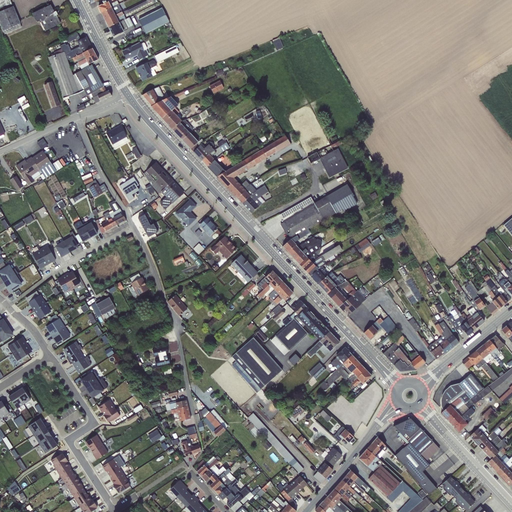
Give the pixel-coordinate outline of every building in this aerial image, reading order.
[(0,0),(0,23),(4,34),(22,27),(10,0),(0,0)] [(101,13),(118,5),(122,3),(120,0),(118,0),(117,1),(116,0),(111,0),(98,7),(101,13)] [(128,10),(124,12),(125,15),(129,13),(152,1),(153,4),(157,2),(156,0),(148,0),(128,11),(128,10)] [(118,5),(101,13),(105,20),(122,12),(118,5)] [(53,13),(52,11),(53,11),(50,6),(45,9),(45,8),(32,14),(36,21),(39,20),(45,31),(60,23),(56,16),(56,15),(54,16),(52,13),(53,13)] [(155,8),(137,17),(146,34),(169,22),(162,7),(156,10),(155,8)] [(122,12),(105,20),(109,28),(126,19),(122,12)] [(126,19),(109,28),(113,37),(120,33),(120,34),(128,29),(128,28),(133,25),(129,17),(126,19)] [(72,58),(92,49),(86,37),(81,40),(77,33),(66,39),(68,43),(76,39),(80,46),(71,51),(68,45),(66,46),(65,44),(60,46),(62,49),(63,52),(64,51),(67,60),(72,58)] [(279,38),(272,41),(276,50),(283,47),(279,38)] [(126,50),(123,51),(126,59),(131,57),(131,58),(137,55),(140,59),(149,54),(147,50),(147,48),(144,43),(143,42),(141,44),(140,43),(126,49),(126,50)] [(176,46),(155,56),(158,63),(179,52),(176,46)] [(92,49),(72,58),(73,62),(77,60),(78,62),(95,54),(92,49)] [(63,52),(55,55),(48,57),(64,100),(69,98),(68,97),(69,96),(79,93),(84,90),(87,96),(91,94),(104,87),(91,65),(89,66),(82,70),(75,74),(73,75),(67,60),(64,51),(63,52)] [(95,54),(78,62),(76,63),(78,67),(80,66),(82,70),(89,66),(89,64),(98,60),(95,54)] [(152,61),(136,69),(140,78),(141,78),(142,81),(156,74),(154,70),(152,68),(157,66),(154,61),(152,61)] [(213,84),(209,86),(213,94),(224,88),(220,80),(213,84)] [(52,82),(44,84),(52,108),(60,105),(52,82)] [(106,91),(104,87),(91,94),(93,97),(97,95),(97,96),(106,91)] [(142,95),(142,96),(151,106),(164,99),(158,87),(142,95)] [(97,95),(93,97),(96,103),(112,96),(109,90),(106,91),(97,96),(97,95)] [(162,118),(175,108),(178,105),(172,99),(185,93),(184,91),(164,99),(151,106),(162,118)] [(175,108),(162,118),(172,130),(181,121),(182,121),(176,115),(179,112),(175,108)] [(188,128),(191,131),(193,129),(185,120),(182,122),(184,124),(185,125),(187,128),(188,128)] [(181,121),(172,130),(182,140),(190,133),(191,131),(188,128),(187,128),(185,125),(184,124),(182,122),(181,121)] [(111,131),(106,134),(114,148),(119,146),(117,142),(126,137),(127,137),(121,126),(113,130),(114,130),(112,131),(111,131)] [(190,133),(182,140),(193,152),(200,146),(198,144),(201,143),(203,141),(202,139),(198,142),(190,133)] [(273,143),(277,151),(290,143),(285,135),(273,143)] [(126,137),(117,142),(119,146),(128,141),(126,137)] [(217,144),(219,148),(227,143),(224,139),(217,144)] [(340,140),(330,145),(332,149),(342,143),(341,141),(340,140)] [(200,146),(193,152),(202,161),(214,151),(212,148),(213,147),(213,146),(213,145),(212,143),(211,142),(210,142),(208,142),(207,143),(206,144),(206,145),(206,146),(206,147),(205,147),(204,149),(201,146),(200,146)] [(225,171),(217,177),(236,197),(250,185),(246,180),(241,185),(234,178),(277,151),(273,143),(225,171)] [(227,143),(219,148),(222,152),(229,147),(227,143)] [(136,147),(132,150),(137,159),(141,156),(136,147)] [(324,149),(307,157),(310,164),(320,159),(329,177),(348,168),(338,149),(333,151),(327,154),(324,149)] [(52,150),(45,155),(49,161),(56,156),(52,150)] [(25,160),(16,166),(28,185),(34,181),(33,180),(40,176),(43,180),(63,167),(58,160),(52,164),(49,161),(45,155),(43,151),(32,158),(32,157),(26,161),(25,160)] [(214,151),(202,161),(207,167),(215,160),(212,156),(216,153),(214,151)] [(215,160),(207,167),(213,172),(217,176),(216,177),(217,177),(225,171),(215,160)] [(173,181),(155,163),(144,173),(150,183),(159,193),(161,191),(173,181)] [(16,176),(10,180),(16,191),(23,187),(16,176)] [(133,177),(120,186),(129,201),(134,198),(132,195),(135,193),(139,190),(137,187),(139,185),(133,177)] [(87,189),(89,188),(97,183),(96,180),(85,186),(87,189)] [(173,181),(161,191),(166,197),(160,202),(160,204),(165,209),(178,198),(180,196),(183,192),(173,181)] [(103,193),(100,187),(97,183),(89,188),(94,198),(103,193)] [(150,184),(145,187),(150,194),(155,191),(150,184)] [(250,185),(236,197),(242,204),(256,191),(250,184),(250,185)] [(347,184),(326,196),(336,213),(342,210),(343,212),(357,204),(352,195),(353,194),(347,184)] [(256,191),(242,204),(251,213),(264,201),(259,197),(268,191),(264,186),(256,191)] [(84,192),(73,199),(74,202),(85,195),(84,192)] [(331,215),(336,213),(326,196),(314,203),(312,199),(311,197),(288,210),(280,215),(284,222),(280,224),(286,235),(288,234),(291,239),(304,232),(324,220),(331,215)] [(190,200),(175,214),(179,218),(180,217),(188,226),(196,218),(190,212),(196,206),(190,200)] [(61,201),(58,203),(62,209),(66,207),(63,201),(62,202),(61,201)] [(112,210),(108,213),(110,215),(111,214),(120,209),(115,203),(114,201),(109,204),(112,210)] [(120,209),(111,214),(117,225),(126,220),(120,209)] [(110,215),(104,218),(106,221),(101,224),(102,226),(100,227),(99,224),(102,222),(100,219),(95,221),(102,233),(117,225),(111,214),(110,215)] [(145,214),(138,218),(144,229),(151,225),(145,214)] [(31,215),(24,220),(26,225),(34,221),(31,215)] [(5,219),(1,222),(6,229),(9,227),(5,219)] [(207,219),(200,226),(209,236),(217,229),(210,221),(210,222),(207,219)] [(511,221),(510,219),(503,225),(511,235),(511,221)] [(22,221),(14,227),(16,230),(25,225),(22,221)] [(87,222),(83,225),(90,237),(97,233),(91,222),(88,224),(87,222)] [(151,225),(144,229),(148,237),(158,232),(154,224),(151,225)] [(90,237),(83,225),(75,229),(78,234),(82,241),(82,242),(90,237)] [(304,232),(291,239),(283,247),(287,252),(290,255),(297,247),(294,242),(306,235),(304,232)] [(224,236),(211,249),(215,254),(219,251),(226,259),(233,252),(234,253),(235,251),(236,249),(224,236)] [(73,240),(71,237),(63,241),(64,243),(69,252),(77,247),(73,240)] [(297,247),(290,255),(299,264),(320,249),(321,248),(320,246),(321,245),(321,244),(321,243),(321,241),(321,240),(320,239),(319,239),(318,239),(317,239),(316,240),(314,237),(297,247)] [(378,237),(371,242),(374,246),(381,242),(378,237)] [(366,238),(355,246),(360,253),(371,245),(366,238)] [(64,243),(57,247),(62,256),(69,252),(64,243)] [(199,243),(193,249),(199,254),(204,249),(205,247),(203,245),(202,246),(199,243)] [(47,245),(40,249),(48,264),(55,260),(47,245)] [(318,257),(303,269),(307,273),(310,276),(322,267),(325,264),(324,261),(342,250),(340,246),(339,245),(318,257)] [(48,264),(40,249),(32,254),(40,268),(48,264)] [(320,249),(299,264),(303,269),(318,257),(317,255),(319,254),(321,250),(320,249)] [(182,256),(173,260),(175,265),(184,261),(182,256)] [(241,256),(231,265),(238,272),(237,273),(238,274),(241,278),(242,278),(243,277),(248,283),(251,279),(254,281),(259,276),(256,274),(257,273),(253,268),(247,262),(248,261),(247,261),(246,262),(241,256)] [(7,267),(0,271),(0,275),(4,282),(17,274),(18,274),(15,269),(13,271),(10,265),(7,267)] [(322,267),(310,276),(318,285),(328,275),(327,275),(324,271),(325,270),(322,267)] [(261,292),(277,276),(272,271),(269,274),(268,274),(256,286),(259,288),(258,289),(261,292)] [(69,273),(65,275),(73,290),(76,288),(75,287),(80,284),(73,272),(69,274),(69,273)] [(333,281),(337,278),(332,272),(328,275),(333,281)] [(430,273),(426,275),(431,284),(435,282),(430,273)] [(17,274),(4,282),(10,292),(21,285),(18,280),(20,279),(17,274)] [(130,278),(132,283),(141,278),(139,274),(130,278)] [(387,274),(380,279),(383,284),(390,279),(387,274)] [(61,279),(59,280),(58,280),(65,293),(69,291),(73,290),(65,275),(62,277),(62,278),(61,279)] [(328,275),(318,285),(327,294),(335,287),(346,282),(340,275),(337,278),(333,281),(328,275)] [(484,282),(503,306),(511,299),(506,294),(501,287),(497,290),(489,279),(490,279),(487,275),(483,278),(486,281),(484,282)] [(277,276),(261,292),(257,295),(260,298),(264,294),(267,297),(269,295),(283,282),(277,276)] [(132,283),(131,283),(138,295),(148,290),(141,278),(132,283)] [(501,287),(506,294),(509,292),(511,295),(511,287),(506,280),(505,279),(504,279),(502,280),(499,282),(499,283),(499,285),(501,287)] [(454,280),(452,281),(469,306),(471,304),(454,280)] [(482,284),(484,287),(477,291),(470,280),(468,282),(485,306),(492,315),(503,306),(484,282),(482,284)] [(335,287),(327,294),(331,298),(341,289),(344,287),(349,283),(347,281),(346,282),(335,287)] [(473,307),(476,312),(485,306),(468,282),(468,281),(464,284),(467,286),(465,288),(473,300),(469,302),(473,307)] [(283,282),(269,295),(271,298),(268,300),(271,303),(272,303),(288,287),(283,282)] [(253,283),(241,294),(244,297),(256,286),(253,283)] [(349,283),(344,287),(348,292),(346,294),(341,289),(331,298),(339,307),(356,292),(349,283)] [(288,287),(272,303),(275,306),(283,299),(285,301),(290,296),(293,293),(288,287)] [(358,291),(364,297),(367,293),(362,288),(358,291)] [(26,298),(29,302),(39,296),(36,291),(26,298)] [(356,292),(339,307),(343,311),(344,312),(346,310),(347,311),(348,311),(350,313),(366,300),(364,297),(358,291),(356,292)] [(35,311),(45,304),(39,295),(39,296),(34,299),(29,302),(35,311)] [(175,295),(167,302),(179,316),(187,309),(175,295)] [(99,299),(95,302),(95,303),(91,306),(97,317),(102,314),(102,315),(115,308),(109,297),(100,302),(99,299)] [(286,326),(294,319),(307,308),(300,301),(296,305),(295,304),(291,308),(295,312),(289,318),(288,317),(282,322),(286,326)] [(45,304),(35,311),(40,319),(50,312),(45,304)] [(86,304),(80,308),(84,313),(89,310),(86,304)] [(272,317),(282,309),(279,305),(272,311),(272,312),(269,314),(272,317)] [(454,320),(453,317),(451,315),(448,317),(455,331),(460,327),(463,330),(467,335),(473,331),(464,319),(461,315),(455,306),(452,307),(457,314),(459,317),(454,320)] [(464,319),(473,331),(484,321),(476,312),(473,307),(467,311),(470,314),(469,315),(467,317),(464,319)] [(282,309),(272,317),(275,321),(285,312),(282,308),(282,309)] [(316,336),(320,340),(329,332),(329,331),(329,330),(319,319),(318,320),(307,308),(294,319),(308,334),(309,335),(312,332),(316,336)] [(91,313),(87,315),(93,324),(96,322),(91,313)] [(380,318),(364,333),(369,339),(382,327),(388,334),(396,327),(388,316),(383,321),(380,318)] [(52,335),(65,327),(59,318),(49,325),(50,326),(47,328),(52,335)] [(444,352),(436,340),(429,346),(423,338),(421,339),(416,332),(420,329),(413,318),(408,322),(430,351),(436,359),(438,358),(444,352)] [(294,319),(286,326),(275,335),(290,351),(307,334),(308,334),(294,319)] [(441,333),(452,348),(459,342),(455,338),(452,335),(443,322),(439,324),(443,332),(442,332),(441,333)] [(436,340),(444,352),(445,354),(452,348),(441,333),(442,332),(443,332),(439,324),(438,323),(437,324),(434,326),(441,336),(436,340)] [(511,333),(506,326),(501,330),(511,343),(511,333)] [(8,327),(0,332),(0,342),(13,334),(8,327)] [(65,327),(52,335),(56,342),(59,341),(60,342),(63,340),(69,336),(70,335),(65,327)] [(259,330),(255,334),(263,342),(267,339),(259,330)] [(329,332),(320,340),(307,353),(310,357),(314,353),(315,354),(316,352),(323,345),(330,352),(340,342),(329,332)] [(389,335),(381,342),(384,345),(392,338),(389,335)] [(394,343),(406,357),(408,355),(399,344),(405,339),(402,335),(394,343)] [(505,345),(495,335),(489,340),(498,350),(505,345)] [(275,336),(270,341),(284,355),(289,351),(275,336)] [(12,354),(27,345),(22,337),(8,347),(12,354)] [(236,361),(261,389),(282,370),(253,337),(232,357),(236,361)] [(498,350),(489,340),(489,341),(484,345),(483,345),(494,359),(501,367),(503,365),(497,357),(501,354),(498,350)] [(69,357),(80,350),(82,348),(80,345),(79,346),(76,342),(64,350),(69,357)] [(406,357),(394,343),(383,353),(382,352),(394,366),(400,372),(416,370),(407,358),(406,357)] [(27,345),(12,354),(17,361),(31,352),(27,345)] [(494,359),(483,345),(476,351),(485,362),(489,358),(492,361),(494,359)] [(166,347),(152,350),(154,356),(158,355),(159,359),(155,360),(156,366),(170,363),(169,356),(167,357),(166,353),(168,353),(166,346),(166,347)] [(111,348),(104,352),(108,357),(114,353),(111,348)] [(336,370),(352,355),(349,352),(348,352),(344,349),(336,357),(330,363),(336,370)] [(80,350),(69,357),(66,358),(71,365),(73,363),(74,365),(85,358),(80,350)] [(407,358),(416,370),(425,362),(421,357),(416,351),(407,358)] [(498,378),(476,351),(462,362),(468,369),(474,364),(478,369),(481,366),(493,382),(498,378)] [(295,354),(288,360),(293,366),(300,359),(295,354)] [(352,355),(336,370),(319,386),(324,391),(329,386),(333,382),(341,375),(344,379),(352,372),(360,364),(352,355)] [(85,358),(74,365),(79,373),(91,365),(89,361),(90,361),(87,357),(85,358)] [(261,389),(236,361),(232,365),(257,393),(261,389)] [(316,373),(323,366),(319,363),(309,373),(313,377),(316,373)] [(360,364),(352,372),(355,375),(353,377),(351,377),(345,383),(348,386),(365,370),(360,364)] [(316,373),(313,377),(315,379),(325,369),(323,366),(316,373)] [(493,382),(487,386),(491,391),(503,382),(511,373),(511,367),(505,373),(498,378),(493,382)] [(365,370),(348,386),(347,386),(351,390),(360,382),(362,385),(371,376),(365,370)] [(86,389),(100,380),(94,372),(88,376),(84,378),(81,380),(84,385),(84,386),(86,389)] [(441,406),(443,411),(459,397),(464,404),(483,389),(470,374),(459,384),(450,386),(445,390),(442,395),(441,400),(441,406)] [(102,379),(100,380),(105,389),(108,387),(102,379)] [(86,390),(89,393),(92,398),(92,397),(105,389),(100,380),(86,389),(87,389),(86,390)] [(464,404),(445,418),(454,427),(463,419),(461,417),(471,408),(471,407),(470,406),(473,404),(474,404),(491,391),(487,386),(483,389),(464,404)] [(23,388),(15,392),(23,405),(30,400),(23,388)] [(511,390),(510,389),(499,399),(503,404),(511,396),(511,390)] [(23,405),(15,392),(8,397),(16,409),(23,405)] [(464,404),(459,397),(443,411),(441,413),(445,418),(464,404)] [(109,400),(98,407),(102,412),(104,415),(108,422),(111,420),(111,421),(119,415),(109,400)] [(171,410),(188,406),(186,400),(176,403),(176,401),(169,403),(170,404),(171,410)] [(1,401),(0,402),(0,414),(2,418),(9,414),(1,401)] [(38,404),(34,407),(39,414),(43,412),(38,404)] [(141,405),(133,409),(136,413),(143,408),(141,405)] [(299,405),(290,413),(295,418),(299,413),(300,414),(304,411),(299,405)] [(188,406),(171,410),(167,412),(166,412),(167,415),(172,413),(172,414),(174,413),(175,421),(180,420),(180,421),(191,419),(188,406)] [(490,407),(481,415),(486,420),(495,412),(490,407)] [(204,418),(205,417),(210,412),(205,408),(202,411),(204,418)] [(463,419),(454,427),(459,433),(468,424),(468,423),(472,419),(470,418),(475,413),(471,408),(461,417),(463,419)] [(213,409),(210,412),(224,429),(228,426),(213,409)] [(323,410),(320,414),(328,422),(331,418),(323,410)] [(224,429),(210,412),(205,417),(206,417),(203,420),(218,437),(225,430),(224,429)] [(292,467),(297,473),(298,474),(303,469),(253,413),(247,417),(292,467)] [(136,414),(127,420),(129,424),(138,417),(136,414)] [(198,414),(195,415),(197,424),(198,424),(199,431),(204,430),(202,423),(201,424),(200,419),(198,414)] [(21,416),(17,418),(22,425),(26,423),(21,416)] [(18,428),(22,425),(17,418),(14,420),(18,428)] [(407,441),(420,428),(410,418),(393,426),(399,433),(398,434),(408,445),(409,443),(407,441)] [(34,435),(46,427),(40,419),(28,427),(34,435)] [(193,426),(187,428),(188,435),(195,433),(193,426)] [(46,427),(34,435),(40,445),(52,437),(46,427)] [(439,448),(420,428),(407,441),(409,443),(426,461),(439,448)] [(479,428),(469,436),(478,446),(487,437),(483,433),(479,428)] [(340,434),(338,432),(333,437),(339,442),(342,439),(343,438),(348,443),(354,437),(345,429),(340,434)] [(157,430),(148,436),(152,443),(162,437),(157,430)] [(487,437),(478,446),(482,450),(497,436),(498,435),(493,431),(487,437)] [(191,451),(193,454),(201,451),(199,443),(192,446),(189,439),(198,438),(196,433),(186,436),(188,441),(187,441),(191,451)] [(91,451),(102,444),(97,435),(85,442),(89,448),(89,447),(91,451)] [(482,450),(486,455),(501,440),(497,436),(482,450)] [(6,437),(3,439),(9,450),(13,448),(6,437)] [(52,437),(40,445),(46,453),(57,446),(52,437)] [(377,437),(367,449),(378,459),(387,448),(377,437)] [(501,440),(486,455),(491,459),(503,448),(506,445),(504,442),(505,441),(503,438),(501,440)] [(266,439),(261,444),(267,450),(271,446),(266,439)] [(191,451),(187,441),(186,441),(181,443),(186,457),(191,455),(193,454),(191,451)] [(315,451),(306,442),(303,445),(311,454),(315,451)] [(426,461),(409,443),(408,445),(395,456),(428,495),(436,488),(421,473),(430,465),(426,461)] [(102,444),(91,451),(94,454),(93,454),(97,460),(108,452),(102,444)] [(317,448),(316,450),(333,466),(342,455),(333,448),(328,453),(325,451),(323,453),(317,448)] [(491,459),(487,462),(487,463),(491,467),(504,455),(507,453),(504,450),(505,450),(503,448),(491,459)] [(14,449),(10,451),(15,459),(19,456),(14,449)] [(378,459),(367,449),(358,458),(374,472),(380,465),(376,461),(378,459)] [(245,453),(242,455),(250,464),(253,461),(245,453)] [(56,469),(67,462),(68,462),(63,454),(62,454),(61,454),(51,460),(54,465),(53,465),(56,469)] [(504,455),(491,467),(496,472),(509,460),(504,455)] [(106,472),(106,471),(108,474),(119,468),(124,464),(118,456),(102,466),(106,472)] [(201,477),(218,461),(220,459),(217,456),(215,458),(213,456),(206,463),(203,460),(194,469),(201,477)] [(511,456),(509,460),(496,472),(500,476),(511,465),(511,463),(510,462),(511,460),(511,456)] [(20,459),(17,461),(23,471),(26,469),(20,459)] [(218,461),(201,477),(206,481),(209,478),(213,482),(226,470),(223,466),(219,470),(215,466),(219,462),(218,461)] [(67,462),(56,469),(62,479),(72,472),(70,468),(71,468),(67,462)] [(325,463),(317,471),(325,478),(333,470),(325,463)] [(462,473),(467,467),(464,464),(459,469),(462,473)] [(374,472),(368,479),(387,496),(400,483),(381,465),(380,465),(374,472)] [(511,465),(500,476),(504,481),(511,473),(511,465)] [(292,467),(289,470),(294,476),(297,473),(292,467)] [(119,468),(108,474),(111,478),(110,479),(114,484),(125,477),(119,468)] [(226,470),(213,482),(210,486),(214,490),(228,478),(226,476),(229,473),(231,471),(228,468),(226,470)] [(354,482),(358,477),(351,470),(346,475),(354,482)] [(325,478),(317,471),(313,476),(321,483),(325,478)] [(72,472),(62,479),(68,488),(79,481),(75,475),(75,476),(72,472)] [(346,475),(342,480),(358,494),(360,491),(363,494),(365,496),(367,494),(359,487),(354,482),(346,475)] [(300,476),(290,484),(297,493),(307,484),(300,476)] [(118,493),(130,486),(125,477),(114,484),(113,485),(118,493)] [(228,478),(214,490),(218,495),(235,479),(233,477),(230,480),(228,478)] [(358,477),(354,482),(359,487),(362,485),(366,488),(368,486),(358,477)] [(446,492),(457,482),(456,481),(455,482),(450,477),(441,485),(444,488),(443,489),(446,492)] [(235,479),(218,495),(223,500),(225,497),(229,501),(226,504),(227,504),(240,492),(234,485),(238,482),(235,479)] [(342,480),(338,484),(351,497),(353,495),(358,499),(361,497),(358,494),(342,480)] [(7,489),(12,496),(21,490),(15,481),(7,489)] [(79,481),(68,488),(74,498),(85,491),(82,487),(83,487),(79,481)] [(178,497),(186,490),(187,489),(183,486),(179,481),(170,489),(178,497)] [(270,481),(261,489),(264,492),(265,492),(266,491),(265,489),(272,483),(270,481)] [(402,481),(400,483),(387,496),(387,497),(392,502),(403,491),(410,499),(397,511),(407,511),(408,511),(411,509),(414,507),(417,504),(420,502),(423,499),(402,481)] [(457,482),(446,492),(450,496),(451,495),(454,498),(462,490),(459,486),(458,486),(457,485),(459,484),(457,482)] [(297,493),(290,484),(289,486),(288,485),(284,488),(280,484),(276,487),(293,507),(296,504),(291,498),(297,493)] [(338,484),(334,489),(342,497),(347,502),(351,497),(338,484)] [(245,496),(250,492),(245,487),(240,492),(227,504),(230,508),(238,501),(239,502),(245,496)] [(334,489),(327,497),(343,511),(351,511),(339,500),(342,497),(334,489)] [(422,489),(418,493),(422,499),(427,495),(422,489)] [(186,490),(178,497),(186,507),(195,498),(192,495),(191,496),(186,490)] [(462,490),(454,498),(456,500),(455,502),(458,505),(469,495),(468,494),(467,495),(466,494),(462,490)] [(85,491),(74,498),(80,507),(91,500),(88,494),(87,495),(85,491)] [(19,495),(24,502),(27,500),(23,492),(19,495)] [(250,492),(245,496),(249,500),(254,496),(250,492)] [(469,495),(458,505),(462,509),(463,508),(466,511),(475,503),(471,499),(470,499),(469,498),(471,496),(469,495)] [(277,497),(274,500),(287,511),(295,511),(296,511),(289,504),(286,500),(283,503),(277,497)] [(343,511),(327,497),(323,501),(334,511),(343,511)] [(423,499),(428,505),(431,502),(426,497),(423,499)] [(195,498),(186,507),(190,511),(198,511),(202,508),(197,503),(198,501),(195,498)] [(91,500),(80,507),(83,511),(84,511),(91,511),(97,508),(96,508),(97,507),(92,499),(91,500)] [(428,505),(423,499),(420,502),(425,508),(428,505)] [(287,511),(274,500),(270,505),(271,506),(278,511),(287,511)] [(334,511),(323,501),(319,506),(325,511),(334,511)] [(423,510),(425,508),(420,502),(417,504),(423,510)]
